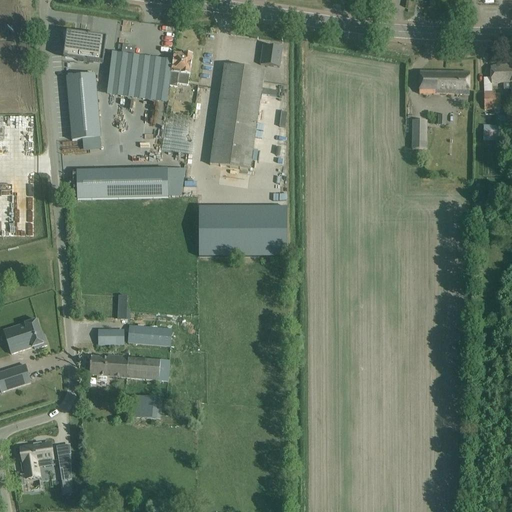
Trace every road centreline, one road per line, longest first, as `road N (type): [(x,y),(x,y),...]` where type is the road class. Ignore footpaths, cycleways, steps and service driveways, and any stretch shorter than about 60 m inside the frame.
road 1 (unclassified): [(0,427),(58,407),(72,375),(43,0)]
road 2 (tertiary): [(415,32),(181,0)]
road 3 (unknown): [(217,5),(189,148),(204,180)]
